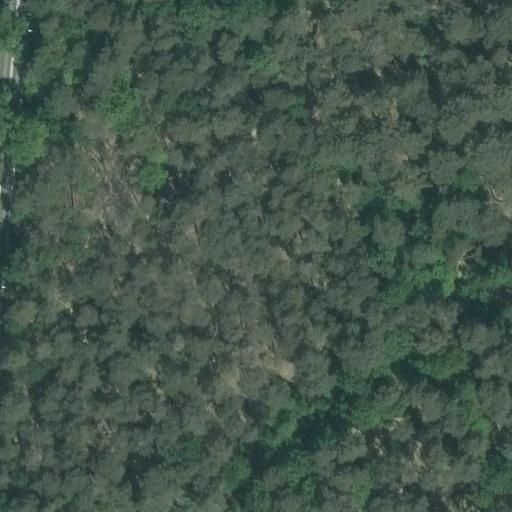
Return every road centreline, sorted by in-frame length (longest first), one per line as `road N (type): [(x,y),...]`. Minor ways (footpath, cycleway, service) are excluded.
road 1 (unknown): [(511,478),(253,0)]
road 2 (secondary): [(0,185),(19,0)]
